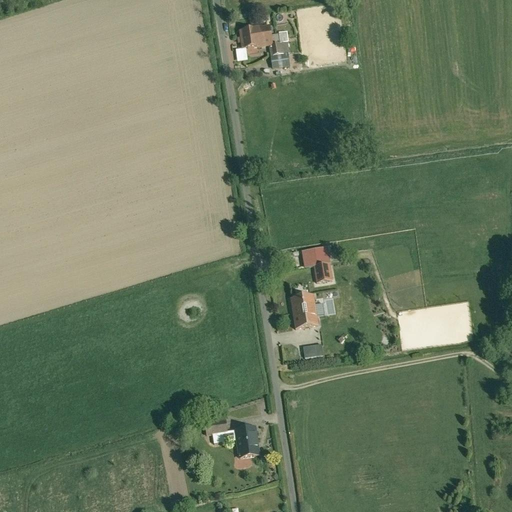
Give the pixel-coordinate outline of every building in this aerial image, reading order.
[(242,30),(245,55),(273,51),(277,51),(277,49),(275,39),(273,26),(242,30)] [(277,49),(286,48),(285,38),(275,39),(277,49)] [(286,48),(277,49),(277,51),(273,51),(275,65),(291,63),(288,48),(286,48)] [(245,62),(245,51),(234,51),(235,63),(245,62)] [(334,269),(318,272),(320,290),(336,288),(334,269)] [(317,301),(294,305),(299,335),(322,332),(317,301)] [(388,318),(379,319),(380,328),(389,327),(388,318)] [(322,357),(320,346),(300,349),(302,360),(322,357)] [(213,448),(239,444),(238,436),(232,437),(231,432),(217,434),(216,427),(207,428),(209,440),(212,440),(213,448)] [(263,461),(259,432),(238,435),(238,436),(239,444),(242,464),(263,461)]
